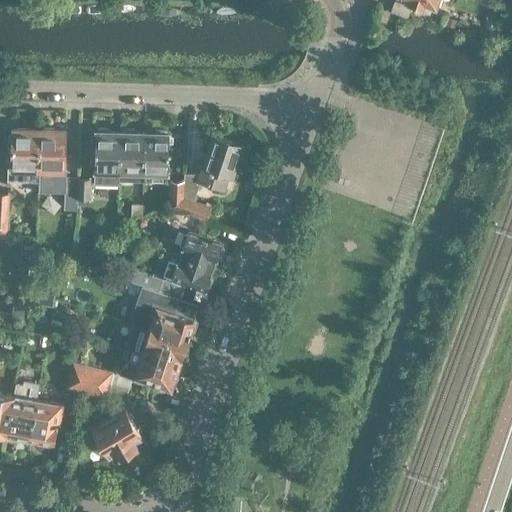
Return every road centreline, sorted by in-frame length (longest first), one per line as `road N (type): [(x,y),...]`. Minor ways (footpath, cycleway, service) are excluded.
road 1 (residential): [(161,504),(176,487),(211,370),(313,113)]
road 2 (residential): [(313,113),(267,99),(0,93)]
road 3 (residential): [(126,511),(0,489)]
